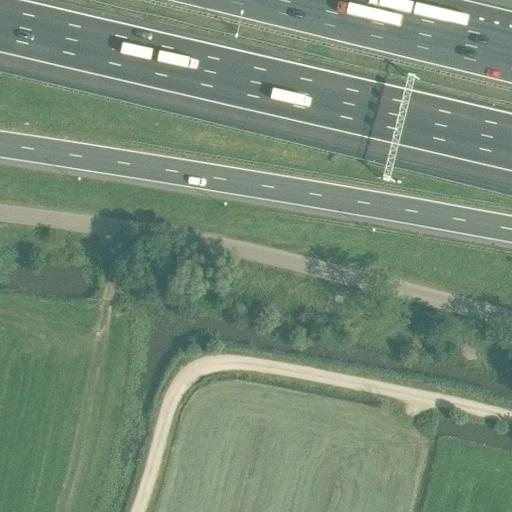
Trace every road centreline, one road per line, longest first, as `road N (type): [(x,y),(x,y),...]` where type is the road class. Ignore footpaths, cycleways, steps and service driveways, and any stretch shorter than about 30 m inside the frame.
road 1 (motorway): [(0,26),(511,144)]
road 2 (unclassified): [(0,217),(295,263),(511,319)]
road 3 (motorway): [(0,144),(511,229)]
road 4 (unclassified): [(137,511),(176,391),(207,366),(240,363),(511,418)]
road 5 (motorway): [(511,55),(281,0)]
